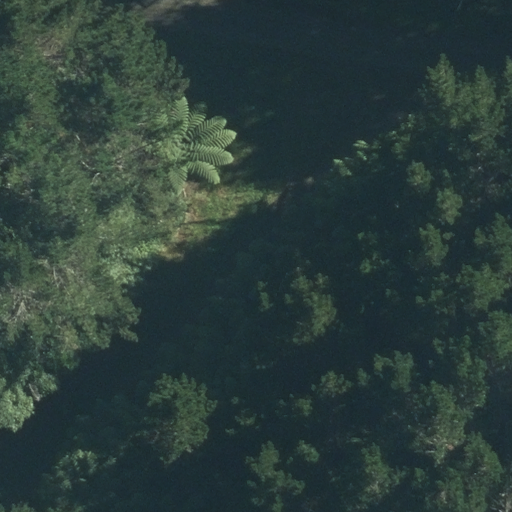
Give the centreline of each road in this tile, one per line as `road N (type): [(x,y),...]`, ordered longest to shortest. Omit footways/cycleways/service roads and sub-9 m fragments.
road 1 (track): [(3,511),(237,302),(399,27)]
road 2 (track): [(255,0),(399,27)]
